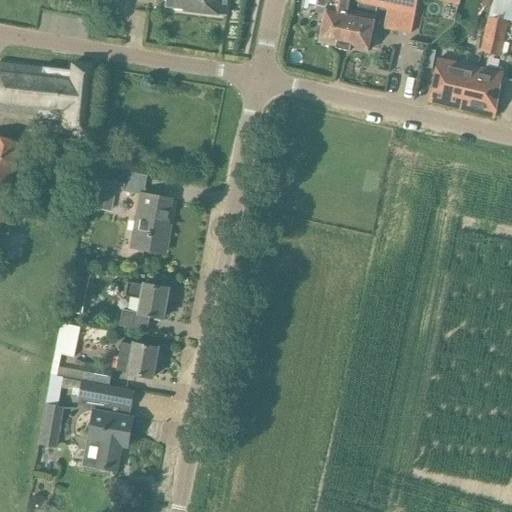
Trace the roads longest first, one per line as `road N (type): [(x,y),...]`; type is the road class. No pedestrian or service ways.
road 1 (residential): [(179,511),(255,77)]
road 2 (unclassified): [(511,141),(255,77)]
road 3 (residential): [(0,38),(255,77)]
